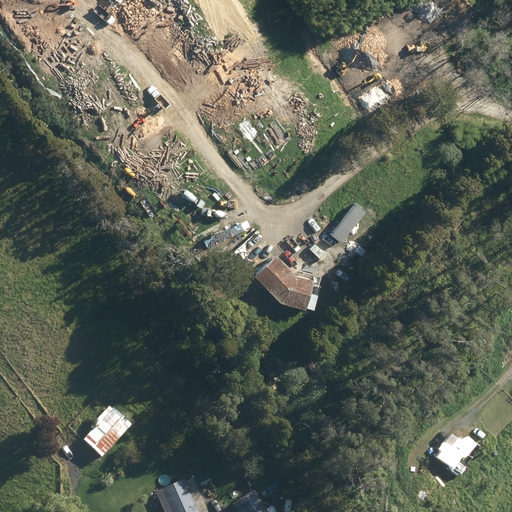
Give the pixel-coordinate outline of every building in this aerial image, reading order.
[(219,35),(195,0),(144,0),(183,59),(219,35)] [(301,0),(278,15),(348,124),(389,98),(326,0),(301,0)] [(331,0),(392,95),(431,70),(386,0),(331,0)] [(331,110),(276,28),(242,51),(297,133),(331,110)] [(291,143),(235,59),(199,84),(255,167),(291,143)] [(213,129),(178,79),(150,99),(184,149),(213,129)] [(185,166),(167,138),(147,152),(165,179),(185,166)] [(231,226),(237,234),(256,221),(243,201),(218,217),(226,229),(231,226)] [(276,251),(251,274),(278,303),(304,310),(313,278),(296,273),(276,251)] [(83,441),(103,459),(131,428),(111,410),(83,441)] [(156,494),(164,511),(206,511),(193,481),(186,484),(185,481),(156,494)] [(241,511),(243,511),(242,511),(275,511),(272,507),(266,510),(255,493),(234,506),(237,511),(241,511)]
